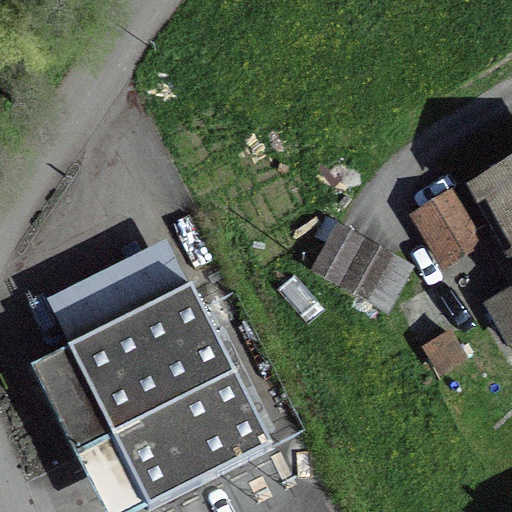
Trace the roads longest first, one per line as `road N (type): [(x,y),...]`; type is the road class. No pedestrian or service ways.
road 1 (residential): [(148,0),(0,220)]
road 2 (unknown): [(95,75),(167,150),(180,179)]
